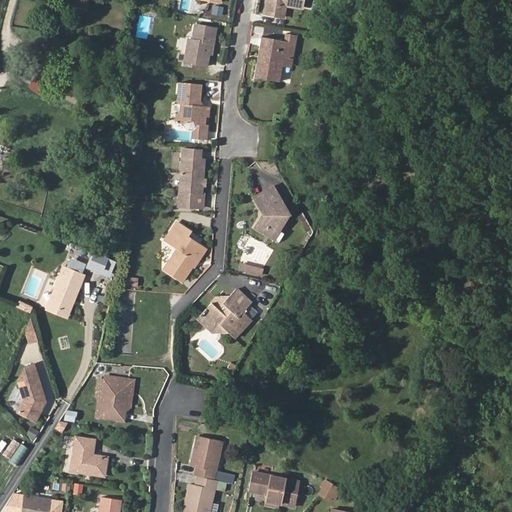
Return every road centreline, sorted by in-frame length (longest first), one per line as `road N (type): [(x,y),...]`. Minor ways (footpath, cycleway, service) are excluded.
road 1 (residential): [(250,0),(237,68),(230,260),(188,306)]
road 2 (residential): [(166,511),(173,392),(195,388)]
